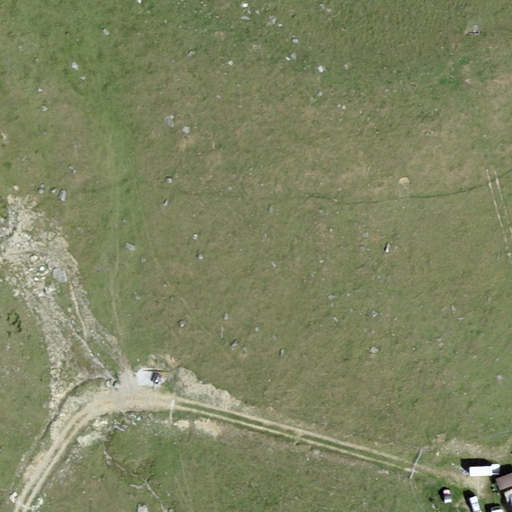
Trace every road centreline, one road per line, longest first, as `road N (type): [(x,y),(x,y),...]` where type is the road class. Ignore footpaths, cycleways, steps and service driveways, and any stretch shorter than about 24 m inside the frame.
road 1 (track): [(125,390),(511,497)]
road 2 (track): [(24,511),(55,460),(125,390)]
